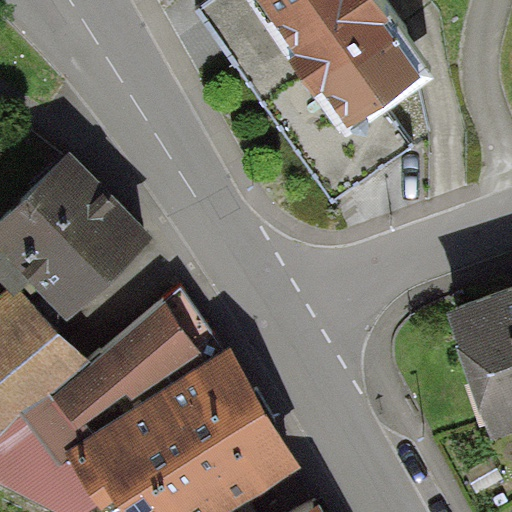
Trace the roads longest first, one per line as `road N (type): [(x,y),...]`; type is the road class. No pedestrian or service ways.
road 1 (residential): [(275,308),(75,0)]
road 2 (residential): [(275,308),(511,223)]
road 3 (residential): [(387,511),(275,308)]
